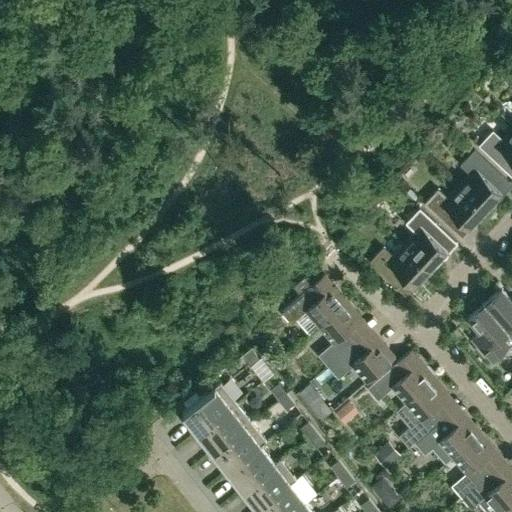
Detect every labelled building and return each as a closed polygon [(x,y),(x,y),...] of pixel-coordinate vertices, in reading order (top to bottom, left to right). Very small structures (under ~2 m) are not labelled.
[(511,174),(511,129),(503,138),(493,129),(483,139),(477,134),(473,139),(479,144),(479,143),(511,174)] [(460,163),(471,173),(460,185),(487,210),(497,199),(494,197),(500,190),(509,181),(474,148),(460,163)] [(459,235),(468,226),(474,219),(477,221),(487,210),(460,185),(449,197),(438,187),(424,202),(459,235)] [(406,221),(415,231),(405,243),(432,269),(442,258),(440,255),(446,249),(455,240),(419,207),(406,221)] [(405,293),(413,284),(419,277),(422,280),(432,269),(405,243),(394,255),(383,245),(369,260),(405,293)] [(292,322),(295,318),(309,334),(320,324),(348,300),(334,285),(322,295),(312,284),(281,309),(292,322)] [(511,297),(502,286),(485,301),(510,329),(511,327),(511,297)] [(319,353),(328,364),(359,338),(349,327),(361,316),(348,300),(320,324),(334,340),(319,353)] [(483,333),(474,341),(492,362),(509,347),(501,337),(510,329),(485,301),(468,316),(483,333)] [(370,350),(359,338),(328,364),(339,376),(354,363),(367,379),(395,355),(382,340),(370,350)] [(259,357),(251,346),(243,353),(251,363),(259,357)] [(399,360),(368,386),(378,398),(393,386),(406,400),(434,376),(421,362),(409,372),(399,360)] [(448,392),(434,376),(406,400),(396,408),(407,421),(402,425),(415,440),(445,414),(435,403),(448,392)] [(184,409),(199,429),(237,399),(221,380),(184,409)] [(279,381),(271,388),(279,398),(286,392),(279,381)] [(295,402),(286,392),(279,398),(287,408),(295,402)] [(199,429),(215,448),(252,419),(237,399),(199,429)] [(345,422),(348,419),(358,410),(349,400),(336,411),(345,422)] [(440,440),(453,455),(481,431),(468,416),(455,426),(445,414),(415,440),(425,452),(440,440)] [(267,439),(252,419),(215,448),(230,468),(261,443),(262,443),(267,439)] [(308,437),(317,430),(309,420),(300,426),(308,437)] [(317,430),(308,437),(316,447),(325,440),(317,430)] [(452,484),(462,495),(492,469),(482,458),(494,447),(481,431),(453,455),(467,471),(452,484)] [(230,468),(245,487),(276,462),(276,461),(262,443),(261,443),(230,468)] [(245,487),(260,506),(291,481),(292,481),(297,477),(281,457),(276,461),(276,462),(245,487)] [(338,475),(347,468),(339,458),(330,465),(338,475)] [(347,468),(338,475),(346,486),(355,479),(347,468)] [(511,472),(502,481),(492,469),(462,495),(472,507),(479,501),(488,511),(497,511),(500,510),(511,499),(511,472)] [(291,511),(306,500),(292,481),(291,481),(260,506),(264,511),(291,511)] [(395,490),(383,499),(388,507),(401,497),(395,490)] [(367,511),(370,511),(377,507),(369,496),(360,503),(367,511)] [(511,511),(511,499),(500,510),(502,511),(511,511)] [(291,511),(315,511),(306,500),(291,511)]
